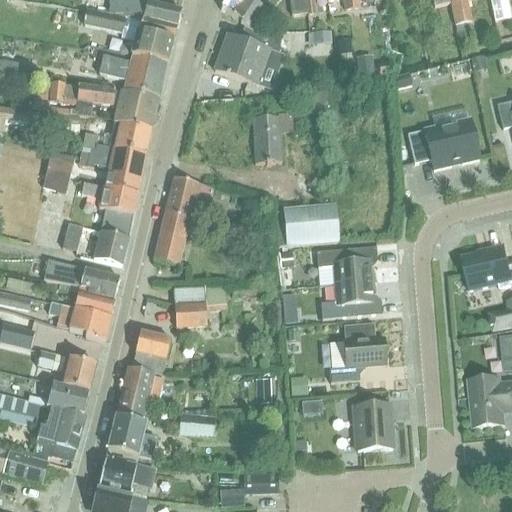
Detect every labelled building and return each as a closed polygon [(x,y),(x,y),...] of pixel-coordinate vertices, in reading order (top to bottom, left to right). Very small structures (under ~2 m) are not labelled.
[(82,0),(80,12),(90,14),(92,0),(82,0)] [(119,0),(108,0),(105,17),(142,24),(143,23),(177,31),(182,14),(146,5),(119,0)] [(244,31),(253,35),(267,12),(256,5),(258,0),(234,0),(225,15),(242,25),(241,27),(245,29),(244,31)] [(305,0),(289,0),(291,18),(308,17),(305,0)] [(305,0),(308,17),(308,18),(315,17),(313,1),(324,0),(305,0)] [(351,0),(343,0),(346,13),(353,13),(351,0)] [(351,0),(353,13),(360,12),(358,0),(351,0)] [(450,8),(450,4),(448,0),(432,0),(435,11),(450,8)] [(490,0),(495,24),(511,21),(506,0),(490,0)] [(450,4),(450,8),(455,30),(471,27),(466,1),(450,4)] [(87,13),(84,29),(122,37),(121,42),(134,46),(131,59),(133,59),(168,68),(173,49),(177,31),(143,23),(142,24),(105,17),(87,13)] [(452,46),(464,44),(462,30),(450,31),(452,46)] [(253,35),(244,31),(240,42),(229,37),(214,74),(252,89),(264,56),(273,60),(276,53),(280,54),(284,35),(253,35)] [(331,35),(312,36),(312,49),(332,48),(331,35)] [(340,43),(341,54),(350,52),(349,42),(340,43)] [(103,60),(99,78),(108,80),(127,85),(125,95),(159,101),(168,68),(133,59),(131,66),(112,62),(103,60)] [(372,59),(357,61),(360,80),(374,78),(372,59)] [(483,59),(470,61),(473,74),(486,71),(483,59)] [(393,76),(390,65),(378,68),(381,79),(393,76)] [(0,81),(20,83),(22,72),(22,71),(0,67),(0,81)] [(39,85),(41,76),(41,75),(22,72),(20,83),(39,85)] [(57,87),(58,78),(41,76),(39,85),(52,87),(57,87)] [(396,81),(399,91),(412,88),(409,77),(396,81)] [(76,80),(58,78),(57,87),(76,89),(76,80)] [(250,94),(208,78),(197,106),(224,105),(238,104),(246,103),(250,94)] [(159,101),(125,95),(115,94),(76,89),(57,87),(52,87),(50,105),(59,107),(57,117),(95,120),(95,115),(91,115),(93,106),(112,109),(112,111),(118,112),(115,123),(153,130),(159,101)] [(329,113),(325,94),(304,98),(307,117),(329,113)] [(511,104),(497,109),(502,133),(511,130),(511,104)] [(37,115),(0,109),(0,134),(1,135),(2,122),(36,126),(37,115)] [(39,116),(38,124),(57,126),(57,121),(57,118),(39,116)] [(278,121),(253,122),(255,168),(282,166),(280,132),(293,131),(292,117),(278,118),(278,121)] [(57,121),(57,126),(78,128),(79,120),(57,118),(57,121)] [(424,134),(407,138),(414,168),(431,164),(434,174),(452,170),(451,168),(461,166),(461,167),(480,163),(470,122),(435,130),(424,133),(424,134)] [(153,130),(115,123),(112,138),(118,139),(115,152),(147,159),(153,130)] [(99,139),(85,137),(83,149),(83,151),(96,154),(97,149),(99,139)] [(147,159),(115,152),(97,149),(96,154),(83,151),(79,169),(93,172),(94,168),(110,171),(106,191),(139,197),(147,159)] [(76,161),(52,155),(43,190),(67,196),(76,161)] [(214,191),(175,181),(153,263),(177,270),(193,210),(208,214),(214,191)] [(139,197),(106,191),(85,187),(82,198),(101,202),(99,212),(110,214),(105,236),(129,242),(139,197)] [(286,230),(288,250),(338,246),(334,209),(285,213),(285,214),(286,230)] [(285,214),(276,215),(279,251),(288,250),(286,230),(285,214)] [(68,227),(62,251),(77,255),(83,231),(68,227)] [(129,242),(105,236),(100,235),(94,263),(123,270),(129,242)] [(480,258),(462,262),(470,295),(499,288),(500,294),(511,291),(511,281),(505,250),(489,253),(489,256),(480,258)] [(376,251),(317,256),(318,272),(319,289),(334,288),(374,285),(372,265),(377,265),(376,251)] [(281,268),(291,267),(290,256),(280,256),(281,268)] [(87,298),(114,305),(120,282),(48,264),(43,284),(79,291),(88,293),(87,298)] [(374,285),(334,288),(335,306),(321,307),(322,323),(382,318),(381,305),(375,305),(374,285)] [(205,307),(174,309),(176,331),(206,329),(205,315),(228,313),(226,289),(204,291),(205,307)] [(114,305),(87,298),(88,293),(79,291),(74,312),(110,321),(114,305)] [(205,307),(204,291),(173,293),(174,309),(205,307)] [(30,303),(0,296),(0,307),(28,314),(30,303)] [(110,321),(51,306),(49,316),(60,319),(57,327),(70,331),(69,334),(87,339),(86,341),(105,346),(110,321)] [(293,315),(284,316),(285,328),(294,327),(297,327),(296,315),(293,315)] [(330,346),(332,372),(329,373),(330,387),(360,385),(359,371),(386,369),(384,341),(376,342),(375,327),(346,329),(347,344),(330,346)] [(34,336),(3,329),(0,341),(0,346),(30,353),(34,336)] [(136,357),(132,372),(154,377),(162,379),(170,342),(140,335),(135,357),(136,357)] [(511,340),(501,342),(503,354),(511,352),(511,340)] [(63,389),(89,395),(96,369),(60,360),(40,356),(36,369),(66,376),(63,389)] [(154,377),(132,372),(127,370),(117,415),(144,421),(149,402),(159,404),(163,383),(153,380),(154,377)] [(291,399),(303,398),(303,381),(291,382),(291,399)] [(501,382),(469,385),(473,433),(505,430),(504,417),(511,416),(511,386),(501,388),(501,382)] [(270,384),(256,384),(256,405),(271,404),(270,384)] [(0,412),(4,414),(37,421),(40,410),(47,411),(52,412),(83,420),(89,395),(63,389),(53,388),(49,404),(31,399),(29,405),(23,404),(0,397),(0,412)] [(358,455),(392,453),(389,408),(355,410),(358,455)] [(35,455),(33,462),(47,466),(49,459),(53,461),(54,460),(71,464),(74,465),(75,461),(77,455),(86,421),(83,420),(52,412),(46,432),(42,431),(37,445),(38,445),(35,455)] [(4,414),(1,423),(35,431),(37,421),(4,414)] [(180,418),(178,439),(213,443),(215,422),(180,418)] [(115,420),(108,452),(141,460),(152,463),(157,441),(144,438),(146,427),(115,420)] [(325,452),(343,451),(342,437),(325,438),(325,452)] [(294,444),(295,460),(303,459),(302,443),(294,444)] [(141,460),(108,452),(98,492),(129,500),(145,504),(148,492),(152,493),(157,473),(137,469),(139,460),(141,461),(141,460)] [(0,476),(4,478),(4,479),(41,489),(47,466),(33,462),(9,456),(9,458),(0,455),(0,476)] [(276,479),(246,479),(246,498),(277,497),(276,479)] [(129,500),(98,492),(93,511),(146,511),(148,505),(145,504),(129,500)] [(243,511),(242,495),(219,497),(220,511),(243,511)]
